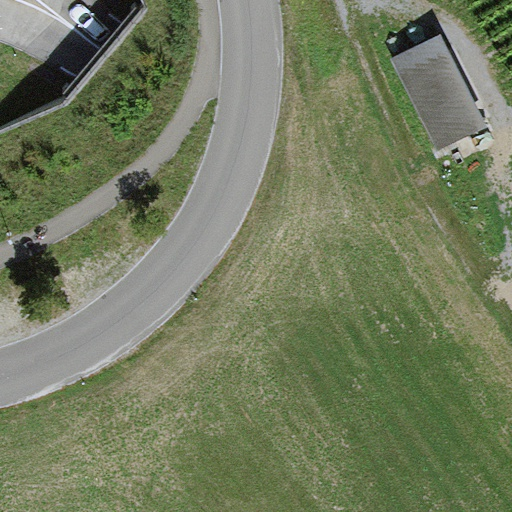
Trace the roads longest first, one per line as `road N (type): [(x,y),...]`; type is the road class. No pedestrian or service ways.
road 1 (secondary): [(483,511),(171,115),(98,45),(30,0)]
road 2 (residential): [(0,374),(45,365),(115,329),(181,260),(226,177),(242,57),(235,0)]
